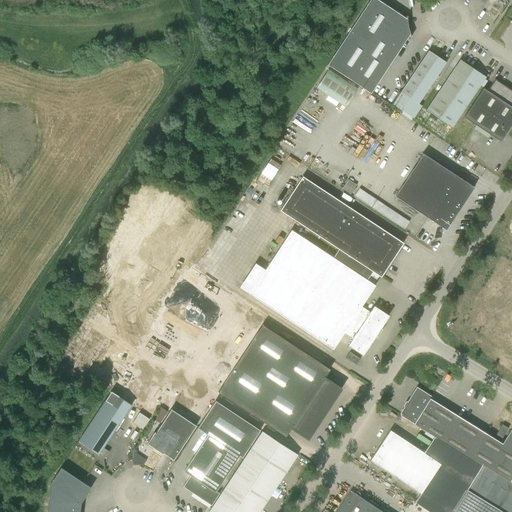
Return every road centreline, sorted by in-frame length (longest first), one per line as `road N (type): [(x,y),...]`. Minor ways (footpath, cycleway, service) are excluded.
road 1 (unclassified): [(298,511),(416,333)]
road 2 (unclassified): [(416,333),(511,188)]
